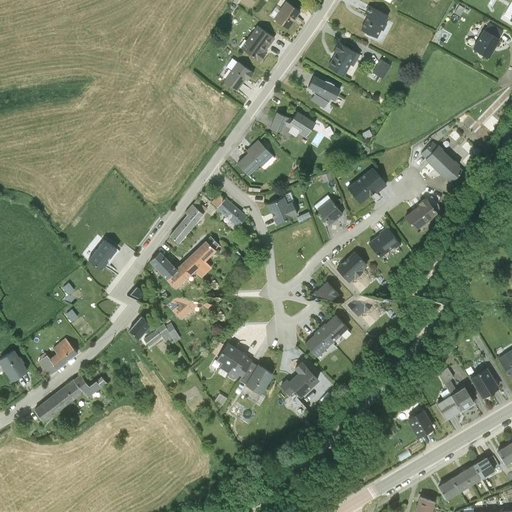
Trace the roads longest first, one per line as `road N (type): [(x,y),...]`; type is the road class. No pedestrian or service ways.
road 1 (residential): [(212,196),(257,236),(286,330),(418,214)]
road 2 (residential): [(212,196),(114,325),(0,422)]
road 3 (residential): [(347,0),(212,196)]
road 4 (secondary): [(348,508),(511,410)]
